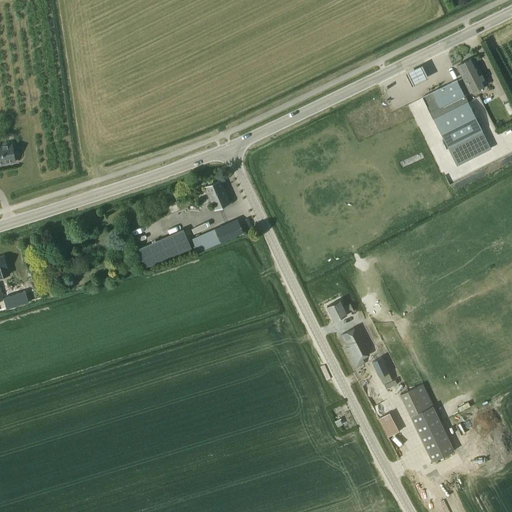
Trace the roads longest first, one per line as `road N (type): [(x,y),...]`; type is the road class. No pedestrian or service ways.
road 1 (unclassified): [(416,511),(229,147)]
road 2 (tertiary): [(229,147),(511,14)]
road 3 (tertiary): [(0,229),(229,147)]
